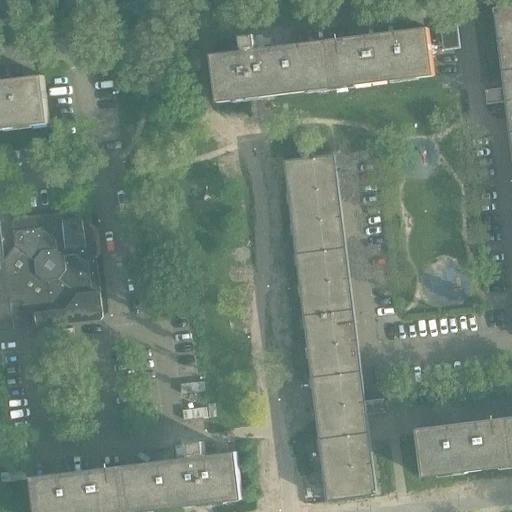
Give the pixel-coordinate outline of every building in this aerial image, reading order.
[(488,105),(506,103),(511,102),(511,106),(511,7),(500,9),(510,88),(487,91),(488,105)] [(441,27),(444,51),(461,49),(458,25),(441,27)] [(428,35),(275,54),(272,34),(242,38),(244,58),(213,62),(218,104),(435,77),(429,29),(428,29),(428,35)] [(0,88),(0,130),(50,124),(45,77),(44,78),(44,83),(0,88)] [(363,416),(368,415),(386,413),(384,399),(361,402),(331,156),(286,161),(328,501),(373,496),(363,416)] [(93,232),(89,228),(94,222),(92,212),(89,209),(17,218),(14,221),(17,245),(6,260),(1,220),(0,219),(0,332),(15,330),(13,316),(25,314),(32,313),(35,316),(36,325),(39,327),(102,320),(105,317),(98,259),(92,255),(95,250),(93,232)] [(511,423),(420,434),(419,429),(418,430),(424,477),(511,466),(511,423)] [(34,477),(38,511),(151,511),(210,505),(212,505),(212,504),(244,499),(239,457),(208,461),(205,442),(174,446),(177,465),(36,482),(35,477),(34,477)]
